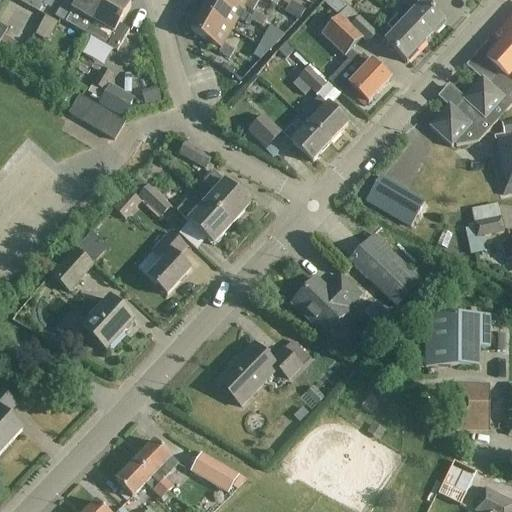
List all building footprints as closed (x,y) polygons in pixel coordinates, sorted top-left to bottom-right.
[(0,0),(0,10),(9,15),(13,5),(0,0)] [(20,0),(18,3),(38,15),(46,0),(20,0)] [(65,0),(55,19),(86,38),(106,0),(79,0),(77,4),(69,0),(65,0)] [(106,0),(86,38),(116,56),(128,35),(117,28),(129,8),(115,0),(106,0)] [(218,0),(208,0),(200,14),(231,32),(239,17),(250,23),(254,15),(243,9),(241,13),(218,0)] [(218,0),(241,13),(243,9),(248,0),(218,0)] [(325,0),(322,5),(338,20),(338,19),(361,41),(362,41),(367,46),(375,37),(347,10),(336,0),(325,0)] [(397,18),(396,20),(423,47),(443,26),(422,5),(424,3),(421,0),(409,0),(395,16),(397,18)] [(222,47),(231,32),(200,14),(189,34),(220,51),(218,54),(229,61),(233,53),(222,47)] [(265,21),(254,15),(250,23),(261,29),(265,21)] [(446,107),(426,129),(449,150),(452,147),(454,149),(476,144),(511,104),(511,17),(494,38),(500,44),(492,53),(485,46),(465,68),(479,80),(460,101),(446,89),(437,99),(446,107)] [(45,19),(35,38),(48,45),(58,26),(45,19)] [(349,54),(361,41),(338,19),(338,20),(320,38),(360,76),(348,89),(367,107),(389,84),(370,66),(362,58),(358,62),(349,54)] [(404,66),(423,47),(396,20),(387,29),(393,34),(383,45),(404,66)] [(319,116),(308,127),(329,147),(347,128),(319,101),(332,89),(310,68),(306,72),(298,81),(318,101),(311,108),(319,116)] [(88,94),(99,101),(112,79),(101,72),(88,94)] [(133,101),(109,88),(99,106),(123,120),(133,101)] [(124,126),(79,99),(69,116),(114,143),(124,126)] [(247,135),(262,150),(264,152),(280,134),(262,117),(247,135)] [(493,139),(496,157),(492,158),(500,197),(511,194),(511,123),(500,126),(503,137),(493,139)] [(308,127),(300,136),(291,128),(283,137),(290,146),(311,166),(329,147),(308,127)] [(184,145),(177,160),(206,173),(211,161),(184,145)] [(226,178),(238,183),(244,170),(232,164),(226,178)] [(214,195),(205,205),(230,228),(249,208),(212,174),(202,184),(214,195)] [(364,204),(409,230),(423,206),(378,180),(364,204)] [(147,188),(137,200),(161,221),(171,210),(147,188)] [(129,194),(113,211),(125,223),(141,205),(129,194)] [(511,200),(489,203),(491,215),(511,212),(511,200)] [(196,215),(184,204),(175,214),(212,248),(230,228),(205,205),(196,215)] [(480,240),(504,235),(501,220),(474,225),(475,229),(465,231),(470,257),(483,255),(480,240)] [(357,249),(366,239),(345,221),(336,231),(357,249)] [(186,250),(170,236),(152,254),(163,264),(147,281),(166,299),(190,274),(176,261),(186,250)] [(511,238),(511,239),(511,244),(502,246),(505,263),(511,261),(511,238)] [(394,311),(400,304),(406,310),(438,276),(423,264),(410,276),(372,239),(347,265),(394,311)] [(49,280),(69,297),(94,270),(73,253),(49,280)] [(339,281),(329,291),(331,293),(328,296),(315,282),(291,306),(324,339),(348,315),(345,312),(358,299),(339,281)] [(108,302),(81,332),(104,354),(132,324),(108,302)] [(423,317),(421,369),(481,371),(482,347),(490,347),(491,319),(423,317)] [(394,339),(371,365),(386,378),(393,369),(392,368),(407,350),(394,339)] [(290,343),(281,352),(270,364),(252,346),(214,385),(239,409),(276,371),(288,383),(300,370),(308,361),(290,343)] [(489,387),(455,388),(456,433),(489,433),(489,387)] [(0,393),(0,455),(21,433),(5,418),(15,407),(0,393)] [(374,511),(382,511),(416,445),(326,401),(291,472),(374,511)] [(134,465),(165,495),(172,488),(156,474),(170,460),(153,445),(134,465)] [(215,491),(227,498),(239,479),(217,465),(201,456),(194,468),(190,475),(215,491)] [(451,500),(462,504),(467,491),(479,496),(492,466),(483,463),(478,474),(464,468),(451,500)] [(165,495),(134,465),(114,485),(131,501),(144,487),(159,502),(165,495)] [(474,511),(509,511),(511,507),(511,505),(484,492),(474,511)]
